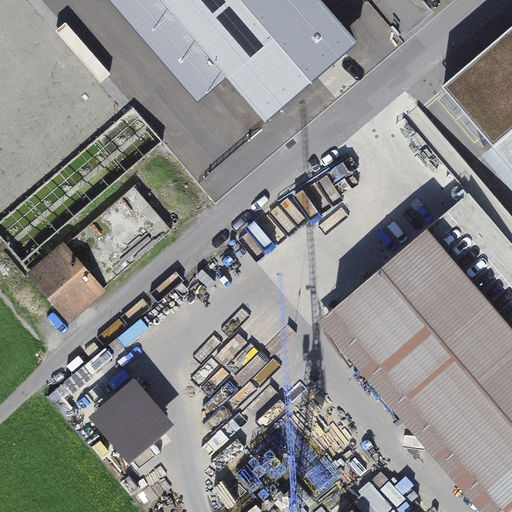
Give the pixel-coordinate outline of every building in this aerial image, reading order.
[(354,51),(310,0),(166,0),(271,121),(354,51)] [(511,32),(440,94),(489,151),(511,132),(511,32)] [(135,88),(101,41),(85,52),(119,99),(135,88)] [(0,240),(18,261),(152,145),(123,112),(0,217),(0,240)] [(511,132),(489,151),(511,177),(511,132)] [(136,181),(23,279),(61,322),(173,224),(136,181)] [(441,245),(472,222),(459,203),(427,225),(441,245)] [(511,333),(424,235),(339,310),(511,506),(511,333)] [(131,378),(85,420),(128,466),(173,425),(131,378)]
